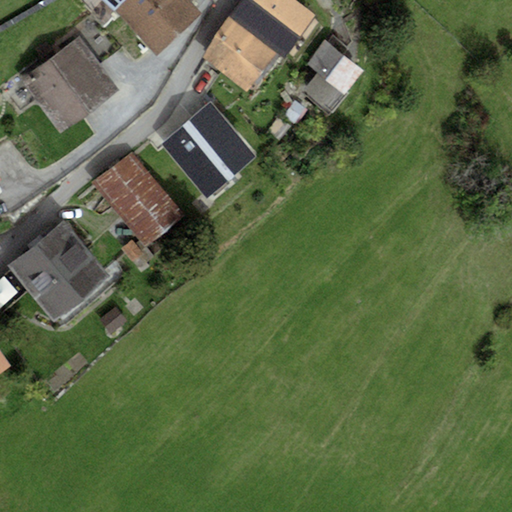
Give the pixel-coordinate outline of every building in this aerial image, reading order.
[(101,0),(114,13),(127,0),(101,0)] [(157,58),(201,15),(186,0),(127,0),(114,13),(157,58)] [(316,16),(294,0),(241,0),(230,17),(277,53),(283,57),(316,16)] [(277,53),(230,17),(202,58),(247,92),(277,53)] [(327,43),(343,55),(348,48),(333,36),(327,43)] [(61,134),(119,91),(80,37),(31,72),(37,80),(27,87),(61,134)] [(327,43),(324,41),(307,63),(319,72),(305,90),(333,112),(364,71),(343,55),(327,43)] [(208,101),(160,146),(210,201),(259,156),(208,101)] [(131,151),(93,182),(147,248),(185,217),(131,151)] [(56,324),(110,276),(61,221),(7,268),(56,324)] [(0,279),(0,305),(18,291),(5,276),(0,279)] [(115,308),(99,321),(110,334),(125,321),(115,308)] [(0,348),(0,374),(12,366),(0,348)]
